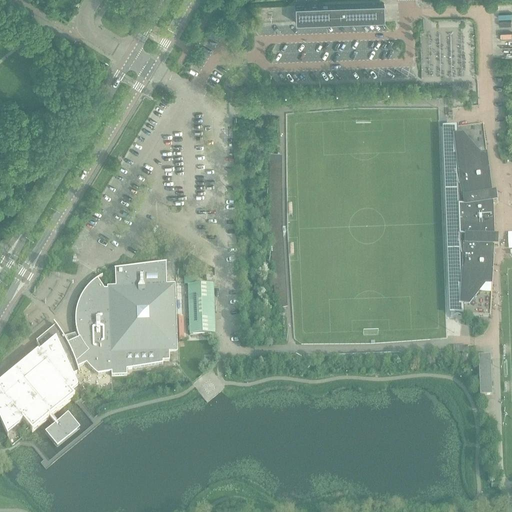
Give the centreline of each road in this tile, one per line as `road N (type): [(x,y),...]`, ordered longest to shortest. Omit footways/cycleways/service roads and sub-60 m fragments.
road 1 (secondary): [(0,309),(149,68)]
road 2 (secondary): [(131,56),(0,277)]
